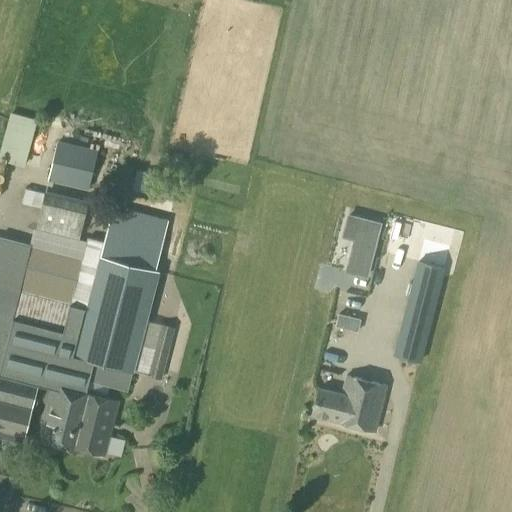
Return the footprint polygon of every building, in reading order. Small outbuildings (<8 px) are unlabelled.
[(50,124),(8,113),(0,144),(0,161),(38,172),(50,124)] [(89,188),(94,163),(97,151),(56,141),(47,179),(89,188)] [(139,202),(154,205),(162,172),(147,168),(139,202)] [(25,189),(21,204),(41,208),(44,193),(25,189)] [(41,208),(36,229),(79,240),(88,202),(45,191),(44,193),(41,208)] [(112,206),(108,222),(163,235),(167,220),(112,206)] [(352,241),(344,273),(367,279),(381,222),(347,214),(341,238),(352,241)] [(163,235),(108,222),(75,356),(95,361),(90,380),(127,389),(132,370),(133,371),(158,271),(154,270),(163,235)] [(0,432),(22,438),(24,438),(25,434),(37,385),(41,386),(48,358),(55,360),(82,258),(0,237),(0,432)] [(420,363),(445,268),(417,261),(392,355),(420,363)] [(346,316),(338,314),(335,327),(343,329),(346,316)] [(173,328),(160,325),(147,377),(160,381),(173,328)] [(350,410),(346,423),(376,430),(387,387),(346,376),(342,394),(341,399),(343,400),(342,404),(341,403),(340,407),(350,410)] [(47,414),(40,442),(64,448),(77,451),(78,448),(103,455),(116,401),(106,399),(81,393),(51,385),(50,387),(43,413),(47,414)] [(341,399),(342,394),(319,388),(312,414),(346,423),(350,410),(340,407),(341,403),(342,404),(343,400),(341,399)] [(164,398),(169,420),(184,417),(179,395),(164,398)]
